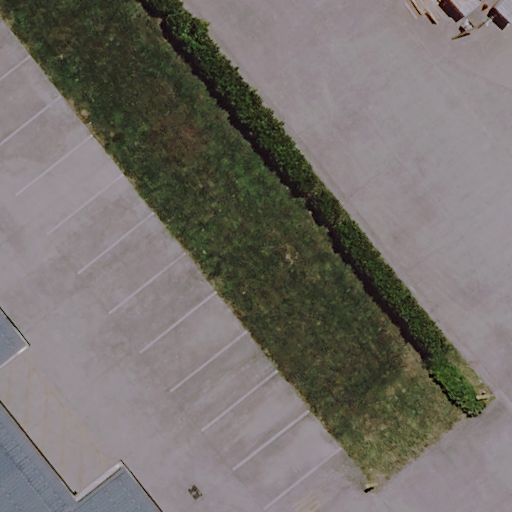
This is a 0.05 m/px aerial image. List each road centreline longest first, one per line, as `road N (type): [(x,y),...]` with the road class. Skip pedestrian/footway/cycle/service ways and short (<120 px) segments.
road 1 (unknown): [(511,492),(488,511),(196,511),(0,272)]
road 2 (unknown): [(345,0),(511,215)]
